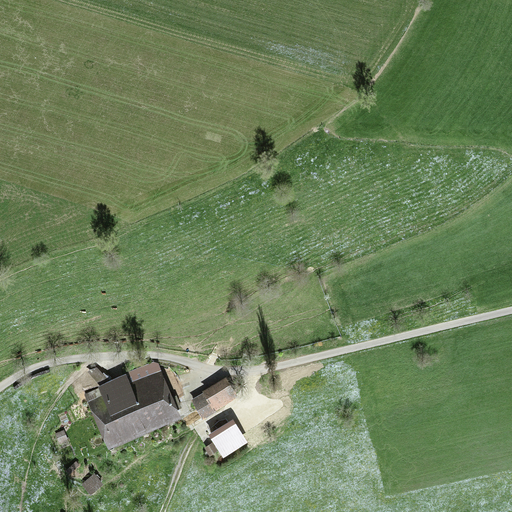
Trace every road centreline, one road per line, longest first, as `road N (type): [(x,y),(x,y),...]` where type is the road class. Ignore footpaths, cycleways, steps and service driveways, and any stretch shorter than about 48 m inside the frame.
road 1 (unclassified): [(511,311),(267,366),(219,368),(143,354),(70,357),(0,388)]
road 2 (track): [(156,511),(191,438),(186,395),(201,364)]
